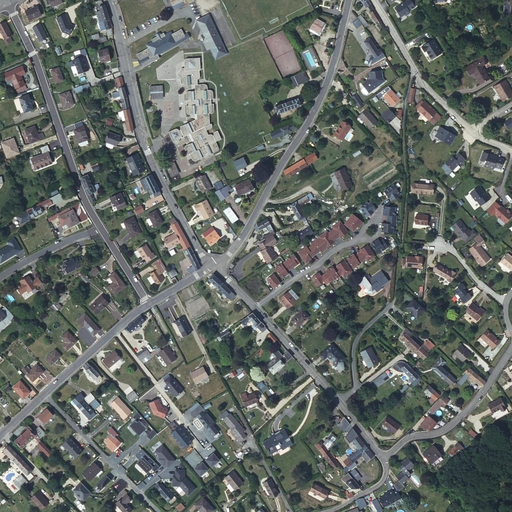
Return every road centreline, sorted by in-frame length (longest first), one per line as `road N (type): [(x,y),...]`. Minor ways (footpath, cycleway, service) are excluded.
road 1 (residential): [(213,266),(237,243),(312,114),(349,0)]
road 2 (residential): [(213,266),(147,153),(107,0)]
road 3 (residential): [(8,4),(101,227)]
road 4 (residential): [(384,456),(254,308)]
road 5 (residential): [(511,347),(452,424),(406,438),(384,456)]
road 6 (track): [(392,303),(401,133)]
road 7 (residential): [(372,0),(427,88),(471,130)]
road 8 (residential): [(44,394),(158,511)]
road 9 (residential): [(254,308),(367,229)]
